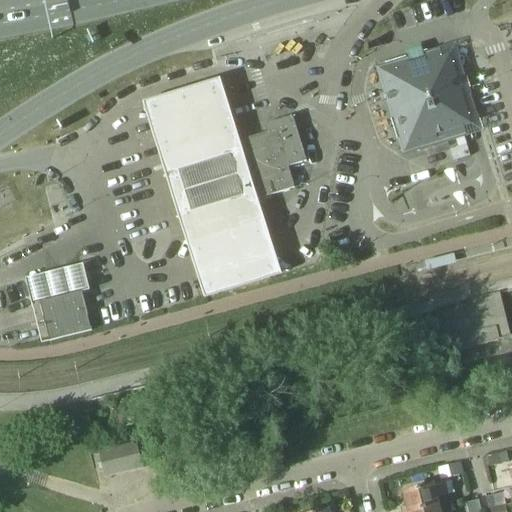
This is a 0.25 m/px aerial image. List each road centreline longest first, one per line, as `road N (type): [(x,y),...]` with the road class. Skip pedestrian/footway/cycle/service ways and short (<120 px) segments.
road 1 (primary): [(0,138),(125,63),(285,0)]
road 2 (residential): [(181,511),(356,469)]
road 3 (residential): [(356,469),(511,430)]
